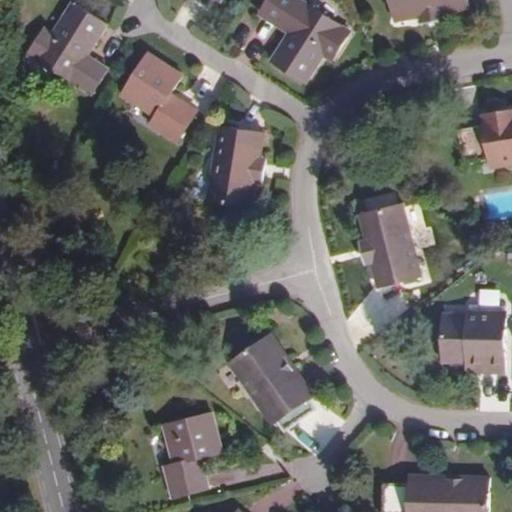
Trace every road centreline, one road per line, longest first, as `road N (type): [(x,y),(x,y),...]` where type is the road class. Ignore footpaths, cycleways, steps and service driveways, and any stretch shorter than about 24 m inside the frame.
road 1 (residential): [(314,270),(23,350)]
road 2 (residential): [(142,14),(321,125)]
road 3 (residential): [(321,125),(344,101),(399,74),(511,55)]
road 4 (tertiary): [(23,350),(62,511)]
road 5 (residential): [(314,270),(304,182),(321,125)]
road 6 (residential): [(511,425),(437,423),(401,415),(370,396)]
road 7 (residential): [(370,396),(314,270)]
